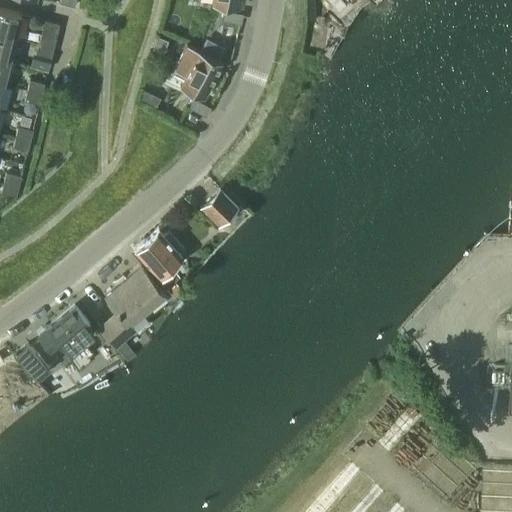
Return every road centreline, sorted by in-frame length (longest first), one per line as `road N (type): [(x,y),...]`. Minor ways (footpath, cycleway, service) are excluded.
road 1 (residential): [(0,327),(216,146),(258,74),(273,0)]
road 2 (unclassified): [(511,437),(478,419),(457,368),(460,322),(511,277)]
